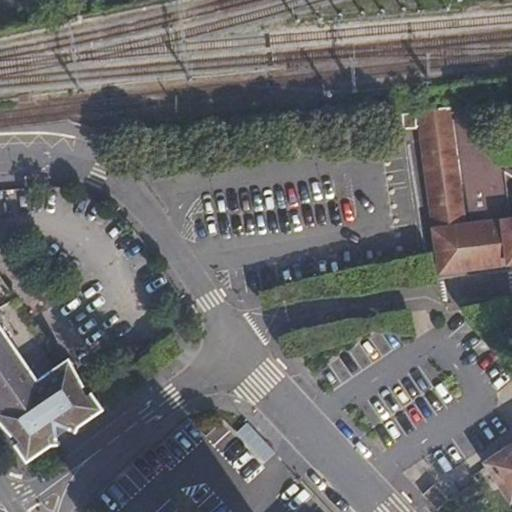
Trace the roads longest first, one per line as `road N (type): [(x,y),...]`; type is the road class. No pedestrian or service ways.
road 1 (residential): [(235,351),(227,322),(120,175),(70,160),(0,162)]
road 2 (unclassified): [(511,287),(235,351)]
road 3 (tertiary): [(411,511),(235,351)]
road 4 (tertiary): [(235,351),(373,511)]
road 5 (tertiary): [(82,464),(235,351)]
